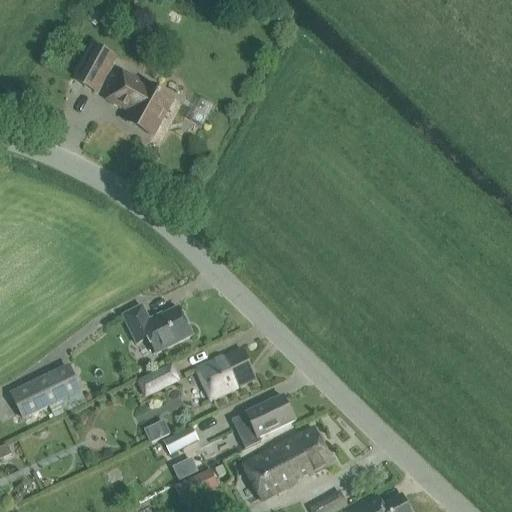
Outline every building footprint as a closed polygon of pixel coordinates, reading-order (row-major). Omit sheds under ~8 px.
[(96,93),(111,65),(115,58),(92,45),(88,52),(72,81),(96,93)] [(145,86),(122,74),(108,100),(130,113),(125,122),(152,137),(172,100),(146,85),(145,86)] [(111,303),(91,314),(95,322),(116,312),(111,303)] [(155,354),(193,336),(179,306),(150,320),(143,306),(123,315),(137,345),(148,340),(155,354)] [(240,348),(196,369),(211,401),(255,380),(240,348)] [(68,365),(9,394),(23,421),(48,409),(53,419),(85,403),(81,393),(82,393),(68,365)] [(170,365),(139,380),(146,395),(177,380),(170,365)] [(283,398),(233,421),(238,431),(212,443),(219,459),(245,447),(246,448),(261,442),(259,437),(294,421),(283,398)] [(209,431),(219,427),(216,420),(239,410),(234,400),(201,413),(209,431)] [(169,413),(151,422),(159,436),(176,426),(169,413)] [(163,441),(170,456),(199,441),(191,427),(163,441)] [(313,429),(244,466),(262,501),(296,483),(295,478),(308,472),(310,476),(332,464),(313,429)] [(118,460),(98,465),(103,481),(122,476),(118,460)] [(225,472),(222,465),(215,468),(219,476),(225,472)] [(180,482),(181,484),(174,488),(181,504),(189,500),(219,486),(210,468),(180,482)] [(371,501),(351,511),(408,511),(401,498),(377,511),(371,501)]
